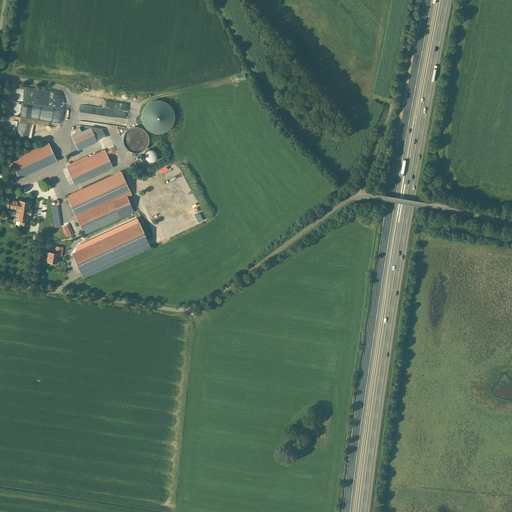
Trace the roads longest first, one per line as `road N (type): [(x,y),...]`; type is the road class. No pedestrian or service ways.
road 1 (unclassified): [(0,282),(184,310),(358,193),(511,224)]
road 2 (motorway): [(362,511),(444,0)]
road 3 (motorway): [(431,0),(350,511)]
